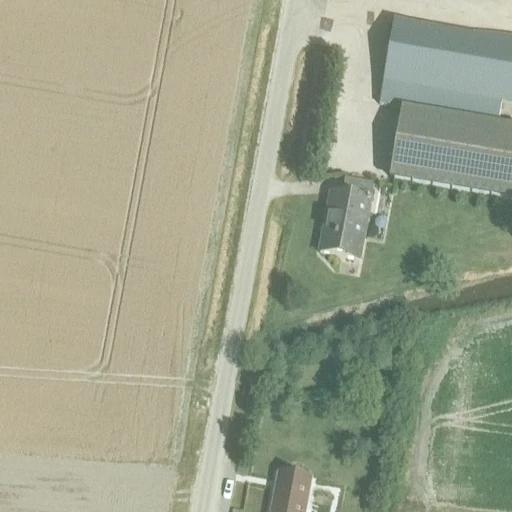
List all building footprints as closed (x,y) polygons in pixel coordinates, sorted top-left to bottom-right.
[(501,106),(511,107),(511,43),(393,22),(379,106),(497,127),(501,106)] [(511,137),(404,119),(393,185),(511,204),(511,137)] [(358,262),(372,188),(345,182),(342,198),(330,196),(319,255),(358,262)] [(371,463),(368,479),(386,482),(389,466),(371,463)] [(271,511),(304,511),(310,481),(278,476),(271,511)]
